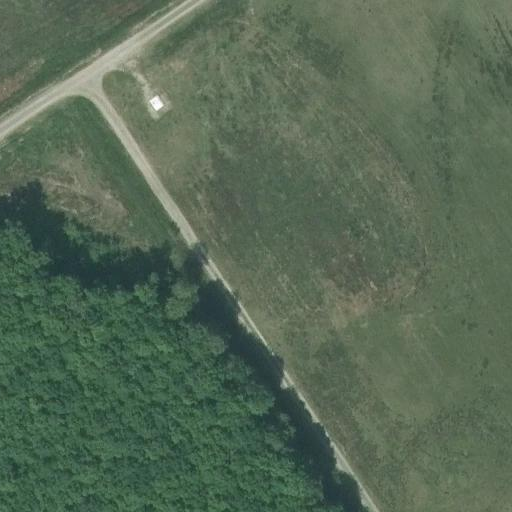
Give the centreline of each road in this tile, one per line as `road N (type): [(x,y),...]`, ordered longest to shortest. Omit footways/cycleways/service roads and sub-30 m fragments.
road 1 (track): [(82,82),(365,511)]
road 2 (track): [(0,140),(206,0)]
